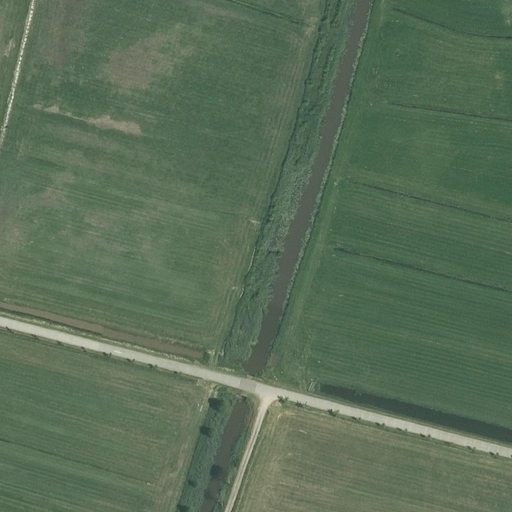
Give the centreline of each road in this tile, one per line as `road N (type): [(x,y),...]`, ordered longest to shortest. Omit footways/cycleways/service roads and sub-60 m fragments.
road 1 (unclassified): [(511,453),(0,320)]
road 2 (track): [(269,390),(226,511)]
